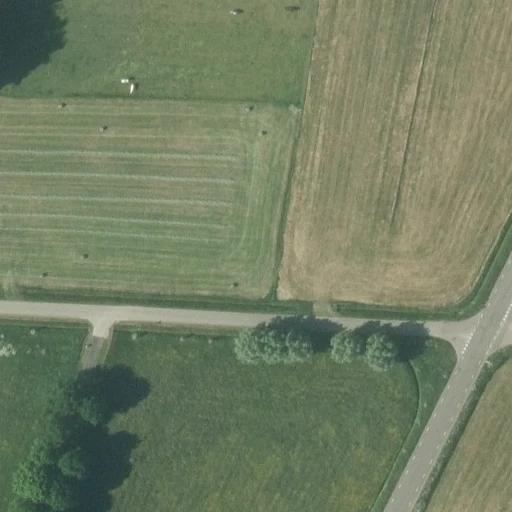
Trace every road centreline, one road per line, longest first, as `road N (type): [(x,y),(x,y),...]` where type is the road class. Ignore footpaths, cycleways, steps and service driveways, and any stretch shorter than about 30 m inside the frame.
road 1 (unclassified): [(481,338),(0,313)]
road 2 (tertiary): [(395,511),(481,338)]
